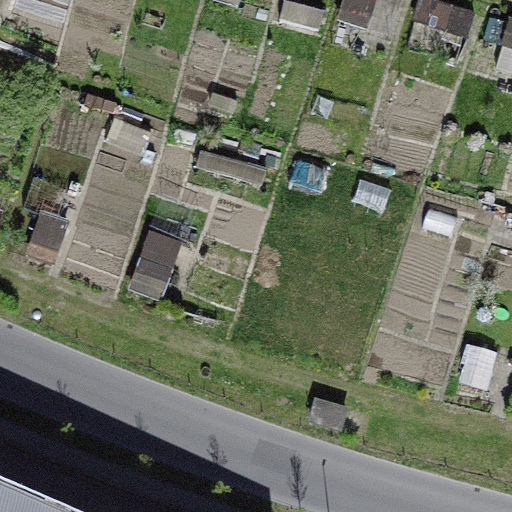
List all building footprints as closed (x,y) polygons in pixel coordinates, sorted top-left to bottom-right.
[(340,0),(334,18),(389,36),(401,0),(340,0)] [(416,0),(411,19),(469,36),(476,12),(434,0),(416,0)] [(279,19),(319,29),(323,12),(284,2),(279,19)] [(493,63),(511,70),(511,13),(493,63)] [(83,102),(113,112),(116,101),(87,92),(83,102)] [(105,139),(144,155),(153,134),(114,117),(105,139)] [(193,166),(262,185),(266,169),(198,149),(193,166)] [(287,181),(322,193),(331,168),(295,156),(287,181)] [(352,204),(380,216),(391,190),(363,178),(352,204)] [(27,252),(53,260),(65,224),(39,215),(27,252)] [(133,290),(162,300),(181,241),(152,232),(133,290)] [(455,389),(484,395),(495,350),(466,344),(455,389)] [(310,422),(341,429),(346,405),(315,399),(310,422)] [(0,511),(81,511),(0,476),(0,511)]
